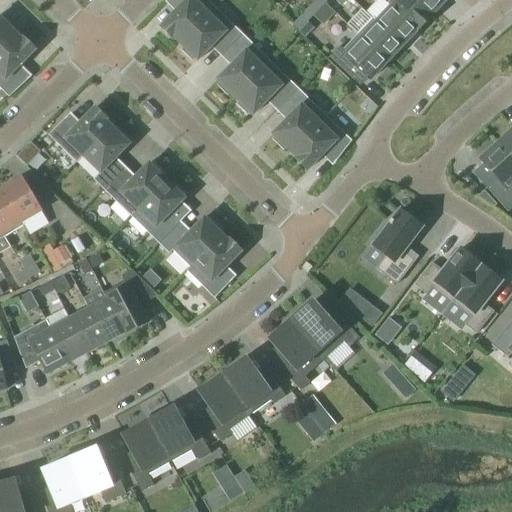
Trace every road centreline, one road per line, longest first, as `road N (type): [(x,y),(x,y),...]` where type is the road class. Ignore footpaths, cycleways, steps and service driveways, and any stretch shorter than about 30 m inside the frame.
road 1 (residential): [(0,441),(189,354),(311,239)]
road 2 (residential): [(311,239),(104,41)]
road 3 (residential): [(373,158),(400,109),(479,24),(511,1)]
road 4 (residential): [(0,144),(104,41)]
road 5 (residential): [(511,91),(419,182)]
